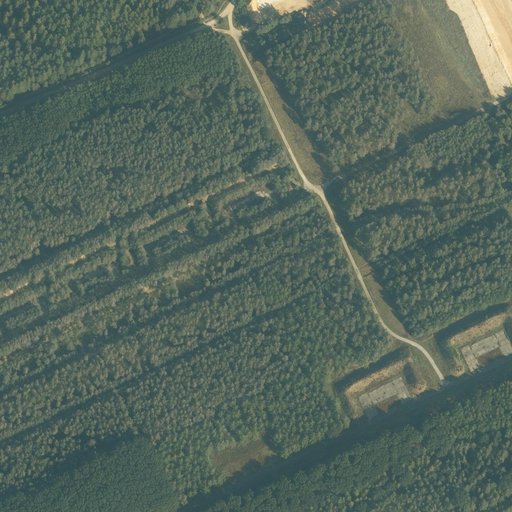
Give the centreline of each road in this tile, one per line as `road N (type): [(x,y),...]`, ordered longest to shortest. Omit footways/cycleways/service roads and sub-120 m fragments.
road 1 (track): [(208,23),(233,35),(375,312),(387,330),(426,354),(447,389)]
road 2 (track): [(511,359),(186,511)]
road 3 (track): [(0,113),(208,23)]
road 4 (track): [(313,190),(511,95)]
road 5 (track): [(0,106),(198,16)]
road 6 (track): [(236,0),(229,7),(233,35),(321,0)]
